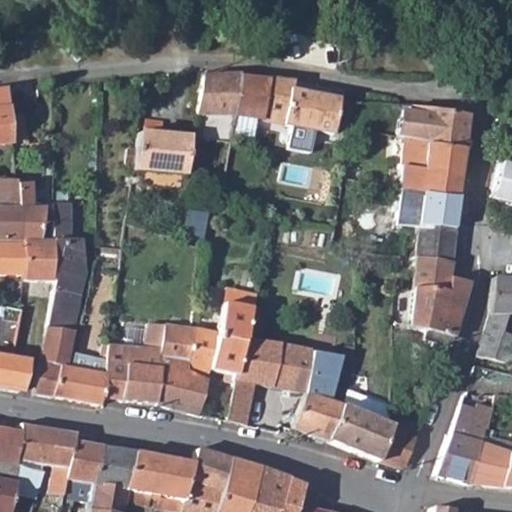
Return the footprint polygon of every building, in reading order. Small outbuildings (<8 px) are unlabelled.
[(199,78),(194,118),(231,118),(237,80),(238,80),(238,76),(199,78)] [(237,80),(231,118),(251,120),(253,113),(263,115),(261,124),(333,136),(337,100),(290,91),(291,82),(266,79),(266,83),(238,80),(237,80)] [(3,92),(0,92),(0,146),(9,145),(9,142),(6,117),(3,98),(3,92)] [(395,121),(394,139),(402,140),(460,151),(465,116),(428,110),(407,109),(405,122),(395,121)] [(23,115),(6,117),(9,142),(26,140),(23,115)] [(194,118),(191,140),(228,143),(231,118),(194,118)] [(501,143),(500,149),(511,150),(511,134),(507,133),(504,143),(501,143)] [(137,136),(131,171),(183,176),(186,140),(137,136)] [(402,140),(399,173),(458,180),(460,151),(402,140)] [(490,187),(489,200),(511,205),(511,168),(497,165),(495,172),(493,174),(490,187)] [(399,173),(398,189),(455,197),(458,180),(399,173)] [(19,186),(14,186),(16,210),(25,210),(24,205),(28,205),(26,179),(19,180),(19,186)] [(13,183),(0,182),(0,244),(20,246),(20,242),(16,210),(14,186),(13,183)] [(455,197),(398,189),(396,213),(418,215),(417,229),(451,233),(455,197)] [(221,195),(213,194),(212,204),(220,204),(221,195)] [(51,293),(44,329),(72,333),(83,273),(79,241),(67,241),(67,205),(50,205),(52,243),(53,243),(55,283),(53,283),(51,293)] [(25,210),(16,210),(20,242),(20,246),(21,277),(21,282),(53,283),(55,283),(53,243),(52,243),(39,244),(41,209),(25,210)] [(417,229),(413,262),(448,265),(451,233),(417,229)] [(20,246),(0,244),(0,276),(21,277),(20,246)] [(413,262),(411,292),(446,294),(447,280),(448,265),(413,262)] [(488,317),(475,358),(503,364),(506,364),(508,363),(510,361),(511,355),(511,336),(502,334),(507,316),(511,315),(511,279),(490,280),(488,317)] [(411,292),(407,329),(451,339),(466,284),(447,280),(446,294),(411,292)] [(223,289),(220,305),(245,312),(250,313),(254,296),(223,289)] [(188,332),(184,377),(204,382),(207,371),(232,377),(238,341),(245,312),(220,305),(213,336),(188,332)] [(104,346),(102,367),(123,370),(118,402),(153,405),(194,417),(204,382),(184,377),(188,332),(145,325),(141,350),(104,346)] [(44,329),(37,365),(58,368),(65,369),(72,333),(44,329)] [(233,378),(223,422),(243,427),(252,386),(301,395),(308,354),(238,341),(232,377),(233,378)] [(0,345),(0,390),(17,394),(23,363),(10,361),(12,349),(0,345)] [(353,345),(344,345),(343,359),(350,361),(353,345)] [(58,368),(52,398),(97,407),(98,400),(118,402),(123,370),(102,367),(104,346),(101,346),(99,361),(73,356),(70,371),(65,369),(58,368)] [(302,395),(289,431),(325,443),(339,409),(325,404),(338,358),(308,354),(301,395),(302,395)] [(367,364),(351,365),(351,376),(366,377),(367,364)] [(37,365),(31,396),(52,400),(52,398),(58,368),(37,365)] [(339,409),(325,443),(377,464),(389,429),(362,418),(369,400),(345,392),(339,409)] [(440,452),(432,476),(467,487),(478,445),(491,405),(474,407),(473,411),(459,406),(446,435),(445,439),(440,452)] [(389,429),(377,464),(402,471),(416,433),(391,423),(389,429)] [(17,435),(13,462),(42,467),(48,468),(45,495),(61,497),(72,444),(74,435),(15,426),(15,429),(17,429),(16,434),(17,435)] [(0,431),(0,463),(13,462),(17,435),(16,434),(0,431)] [(72,444),(61,497),(59,505),(70,508),(72,501),(89,505),(92,486),(98,449),(72,444)] [(503,454),(498,489),(511,490),(511,444),(506,444),(503,454)] [(478,445),(467,487),(498,489),(503,454),(478,445)] [(98,449),(92,486),(124,491),(126,491),(125,496),(131,504),(146,507),(148,495),(153,496),(151,508),(172,511),(178,511),(189,466),(98,449)] [(211,511),(227,462),(194,451),(189,466),(178,511),(211,511)] [(0,463),(0,482),(12,485),(10,495),(33,500),(40,474),(25,471),(13,466),(13,462),(0,463)] [(227,462),(211,511),(243,511),(257,470),(227,462)] [(257,470),(243,511),(314,511),(310,511),(315,494),(285,482),(285,481),(257,470)] [(0,511),(6,511),(10,495),(12,485),(0,482),(0,511)] [(89,505),(88,511),(120,511),(124,491),(92,486),(89,505)]
